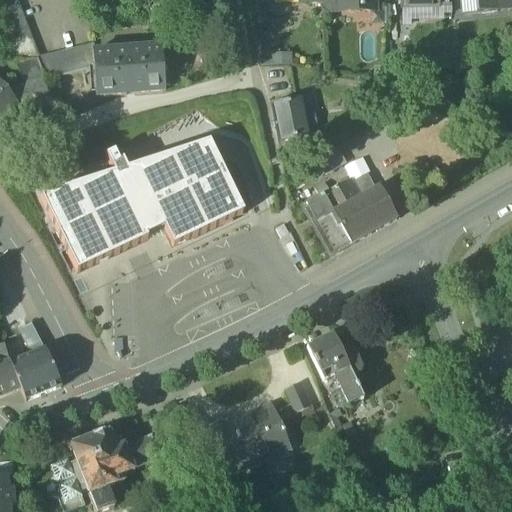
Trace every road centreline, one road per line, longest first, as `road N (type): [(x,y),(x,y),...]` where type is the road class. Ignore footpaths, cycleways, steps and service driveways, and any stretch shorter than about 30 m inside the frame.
road 1 (residential): [(418,247),(104,408)]
road 2 (residential): [(418,247),(472,379),(508,511)]
road 3 (residential): [(104,408),(0,235)]
